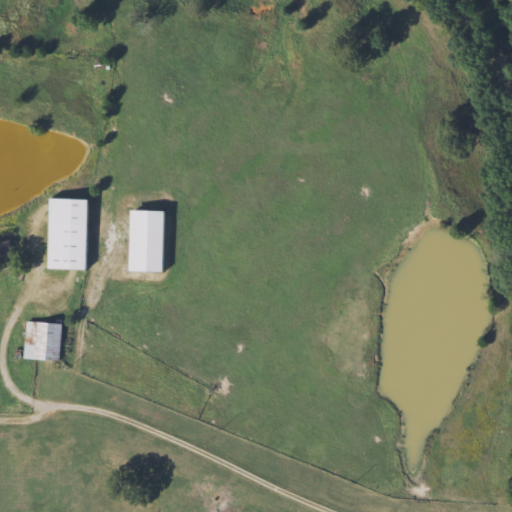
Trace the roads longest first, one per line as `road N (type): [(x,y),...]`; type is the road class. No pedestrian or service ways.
road 1 (residential): [(0,422),(107,412),(130,418),(332,511)]
road 2 (residential): [(466,13),(152,22),(145,0)]
road 3 (residential): [(59,419),(8,384),(1,360),(1,325),(30,308)]
